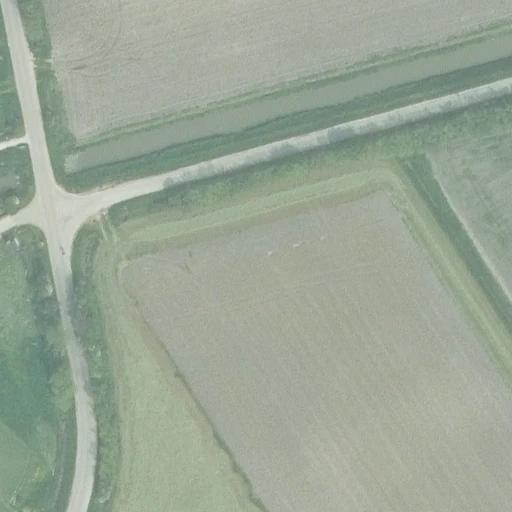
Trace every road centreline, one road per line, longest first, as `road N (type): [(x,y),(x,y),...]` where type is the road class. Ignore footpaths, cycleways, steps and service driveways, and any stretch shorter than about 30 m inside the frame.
road 1 (unclassified): [(51,204),(511,80)]
road 2 (unclassified): [(76,511),(84,406),(51,204)]
road 3 (unclassified): [(51,204),(8,0)]
